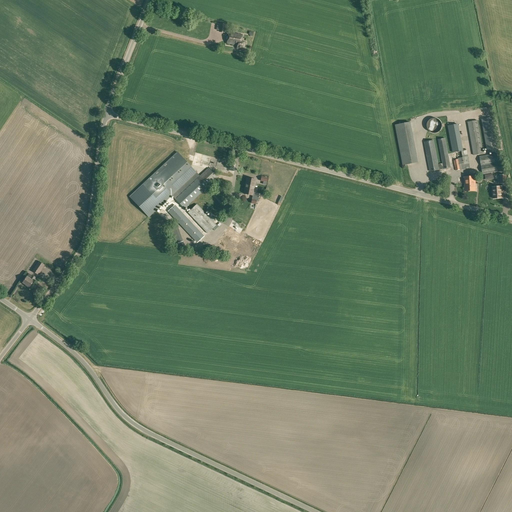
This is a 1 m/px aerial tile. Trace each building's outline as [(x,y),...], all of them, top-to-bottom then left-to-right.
[(220,24),(218,23),(216,30),(219,30),(219,32),(224,33),(226,25),(221,23),(220,24)] [(241,42),(242,35),(229,33),(228,37),(229,37),(228,40),(227,43),(238,45),(237,49),(244,50),(245,43),(241,42)] [(487,153),(497,151),(492,117),(482,119),(487,153)] [(478,120),(467,122),(473,155),(483,153),(478,120)] [(396,125),(403,165),(418,162),(410,122),(396,125)] [(453,153),(456,171),(470,168),(467,150),(463,151),(458,124),(448,126),(453,153)] [(451,168),(445,138),(438,139),(440,148),(442,163),(438,164),(435,149),(434,140),(424,142),(430,172),(451,168)] [(185,209),(205,189),(208,192),(211,189),(208,187),(218,178),(208,168),(200,176),(177,152),(130,196),(149,217),(172,195),(185,209)] [(483,175),(501,171),(498,153),(480,156),(483,175)] [(465,191),(476,191),(475,176),(464,177),(465,191)] [(253,195),(256,179),(247,178),(244,194),(253,195)] [(493,199),(502,198),(502,187),(493,187),(493,199)] [(197,243),(204,236),(175,204),(168,211),(197,243)] [(208,216),(206,213),(197,204),(188,212),(207,234),(217,225),(214,222),(216,220),(210,214),(208,216)] [(184,246),(177,224),(166,228),(174,250),(184,246)] [(244,254),(251,242),(244,239),(244,240),(235,236),(236,235),(229,232),(223,244),(244,254)] [(38,275),(45,265),(39,261),(32,271),(38,275)] [(34,281),(36,277),(32,275),(30,278),(27,276),(22,283),(29,287),(34,281)]
